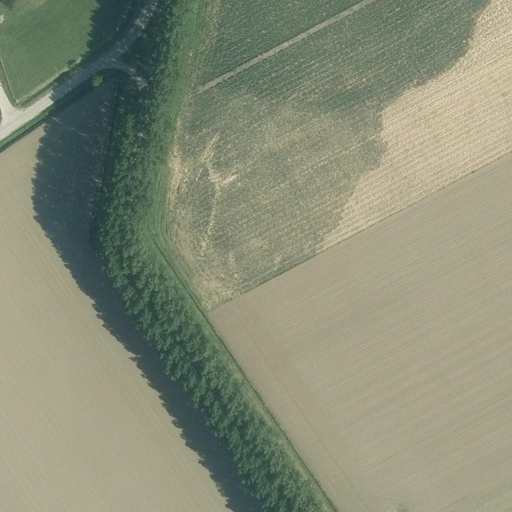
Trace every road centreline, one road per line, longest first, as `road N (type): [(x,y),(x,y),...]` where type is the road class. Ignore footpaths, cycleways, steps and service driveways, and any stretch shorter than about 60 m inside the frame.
road 1 (unclassified): [(312,511),(130,250),(126,197),(149,90)]
road 2 (tertiary): [(101,63),(0,132)]
